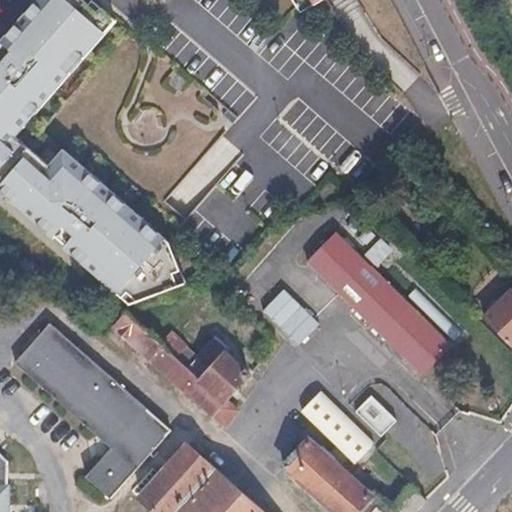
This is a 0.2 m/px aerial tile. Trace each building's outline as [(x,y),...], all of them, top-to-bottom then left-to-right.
[(121,32),(88,0),(44,0),(0,54),(0,190),(57,242),(127,306),(184,286),(164,241),(65,150),(48,165),(23,137),(121,32)] [(450,347),(337,235),(309,264),(359,314),(422,376),(450,347)] [(365,256),(377,268),(395,249),(382,237),(365,256)] [(410,297),(454,341),(464,332),(419,287),(410,297)] [(318,322),(285,289),(264,310),(298,343),(318,322)] [(484,319),(511,347),(511,292),(511,291),(484,319)] [(161,344),(127,309),(113,327),(226,427),(239,412),(227,402),(189,368),(177,358),(161,344)] [(16,364),(112,449),(87,477),(112,499),(172,431),(51,324),(16,364)] [(171,333),(161,344),(177,358),(187,347),(171,333)] [(189,368),(227,402),(250,375),(226,355),(230,350),(216,339),(189,368)] [(325,429),(360,461),(373,447),(379,441),(323,390),(305,411),(325,429)] [(373,396),(357,412),(383,437),(399,420),(373,396)] [(401,499),(400,498),(382,481),(369,496),(309,441),(284,468),(332,511),(394,511),(391,509),(401,499)] [(158,511),(262,511),(186,444),(141,496),(158,511)] [(0,511),(13,511),(13,481),(11,481),(10,457),(0,447),(0,511)] [(417,511),(427,502),(426,501),(411,487),(405,494),(404,494),(400,498),(401,499),(391,509),(394,511),(417,511)]
